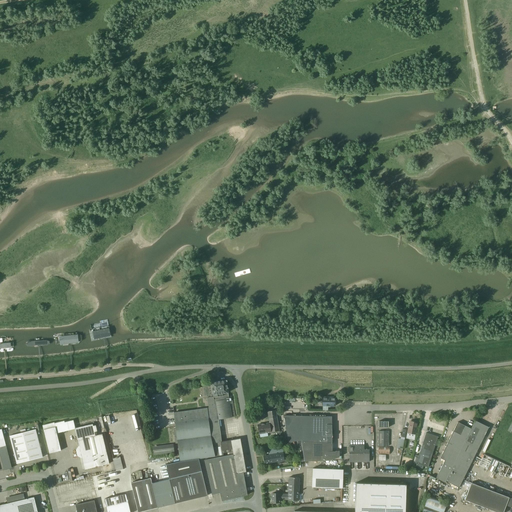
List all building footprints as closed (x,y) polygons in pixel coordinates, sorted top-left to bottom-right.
[(80,327),(83,342),(104,338),(115,336),(112,320),(80,327)] [(47,331),(49,347),(70,344),(83,342),(80,327),(47,331)] [(14,335),(15,350),(39,348),(49,347),(47,331),(14,335)] [(0,335),(0,350),(5,351),(15,350),(14,335),(0,335)] [(218,419),(218,420),(232,417),(228,392),(226,380),(211,382),(211,384),(205,385),(206,387),(203,387),(205,396),(210,395),(210,397),(207,398),(209,408),(207,408),(174,413),(175,422),(208,418),(208,421),(218,419)] [(335,397),(323,397),(323,405),(335,406),(335,397)] [(279,431),(276,410),(268,411),(269,423),(257,425),(259,434),(279,431)] [(298,444),(298,445),(301,440),(301,441),(332,441),(332,416),(284,415),(288,442),(297,441),(298,444)] [(208,418),(175,422),(180,461),(199,459),(215,456),(216,456),(223,455),(221,442),(218,420),(218,419),(208,421),(208,418)] [(475,420),(471,429),(446,481),(459,487),(489,427),(475,420)] [(410,421),(407,433),(406,438),(414,440),(418,423),(410,421)] [(446,481),(471,429),(458,422),(440,458),(439,460),(444,462),(436,478),(445,483),(446,481)] [(93,424),(75,428),(79,446),(78,446),(76,450),(77,456),(81,458),(82,458),(85,469),(109,463),(102,434),(96,436),(93,424)] [(55,427),(44,430),(49,453),(61,450),(55,427)] [(0,429),(0,447),(2,457),(9,456),(2,429),(0,429)] [(36,429),(10,436),(17,464),(43,457),(36,429)] [(378,446),(388,446),(388,431),(379,431),(378,446)] [(426,433),(415,466),(422,469),(423,466),(428,467),(438,436),(426,433)] [(398,437),(396,446),(402,447),(405,439),(398,437)] [(223,451),(223,453),(228,452),(228,453),(227,453),(228,455),(204,460),(212,495),(220,493),(222,501),(247,495),(244,472),(246,472),(240,438),(221,442),(223,451)] [(485,451),(491,439),(489,438),(483,450),(485,451)] [(298,445),(300,462),(305,461),(332,460),(332,459),(340,456),(340,450),(339,450),(339,451),(336,451),(336,450),(336,451),(332,451),(332,441),(301,441),(301,440),(298,445)] [(285,447),(292,445),(293,450),(298,450),(297,441),(284,443),(285,447)] [(174,452),(173,444),(153,447),(154,455),(174,452)] [(364,450),(364,445),(349,445),(349,462),(369,462),(369,450),(364,450)] [(284,458),(282,448),(268,450),(269,455),(263,456),(265,464),(276,462),(277,465),(287,463),(287,458),(284,458)] [(123,469),(120,456),(112,458),(116,471),(123,469)] [(151,478),(131,483),(137,511),(139,511),(207,496),(199,459),(180,461),(166,464),(170,479),(152,483),(151,478)] [(312,487),(343,488),(343,469),(313,468),(312,487)] [(300,477),(289,477),(288,494),(279,494),(279,493),(272,493),(272,502),(279,502),(279,500),(288,500),(299,500),(300,477)] [(66,507),(75,505),(94,500),(90,481),(61,488),(66,507)] [(405,511),(406,484),(356,483),(354,511),(332,511),(294,511),(405,511)] [(511,498),(471,483),(465,500),(496,511),(503,511),(506,505),(511,507),(511,498)] [(443,511),(447,503),(429,496),(422,511),(443,511)] [(37,511),(34,497),(28,498),(28,499),(27,499),(23,500),(19,500),(15,502),(0,505),(0,511),(37,511)] [(97,511),(94,500),(75,505),(77,511),(97,511)] [(130,511),(128,501),(106,506),(107,511),(130,511)]
